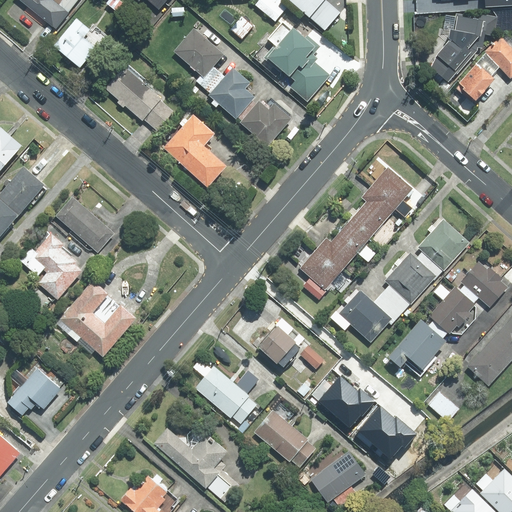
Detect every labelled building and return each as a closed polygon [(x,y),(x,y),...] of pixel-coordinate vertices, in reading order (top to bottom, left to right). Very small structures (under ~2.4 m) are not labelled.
[(84,0),(62,0),(61,2),(59,0),(23,0),(59,30),(84,0)] [(284,0),(259,0),(257,3),(276,20),(290,5),(284,0)] [(295,0),(325,30),(344,11),(332,0),(295,0)] [(173,5),(173,16),(191,17),(191,6),(173,5)] [(429,60),(449,81),(496,37),(492,32),(500,24),(486,9),(479,17),(469,6),(450,23),(459,32),(429,60)] [(321,43),(290,16),(256,55),(280,75),(286,68),(298,79),(292,86),(310,101),(332,76),(309,56),(321,43)] [(94,30),(80,17),(57,44),(83,67),(100,48),(88,37),(94,30)] [(252,29),(241,19),(233,28),(244,38),(252,29)] [(209,94),(226,75),(215,66),(226,54),(196,27),(175,50),(202,74),(195,81),(209,94)] [(511,44),(505,38),(461,86),(477,101),(500,77),(497,74),(501,69),(511,79),(511,44)] [(226,75),(209,94),(237,119),(258,96),(250,88),(255,83),(235,65),(226,75)] [(108,88),(144,121),(146,118),(159,129),(176,111),(168,103),(128,66),(108,88)] [(258,96),(237,119),(268,147),(296,117),(277,100),(271,107),(258,96)] [(196,114),(167,145),(211,187),(230,166),(207,144),(217,134),(196,114)] [(0,171),(25,145),(4,125),(0,129),(0,128),(0,171)] [(0,238),(48,184),(26,164),(13,180),(9,176),(4,182),(7,184),(0,192),(0,238)] [(418,189),(390,165),(301,268),(313,278),(306,287),(323,300),(418,189)] [(117,233),(74,196),(57,215),(100,252),(117,233)] [(474,243),(447,218),(422,245),(449,270),(474,243)] [(59,298),(87,269),(64,248),(70,242),(55,229),(36,250),(31,245),(20,257),(39,275),(47,267),(49,270),(40,280),(59,298)] [(440,273),(412,249),(386,278),(413,303),(440,273)] [(511,287),(478,258),(392,356),(402,364),(406,360),(418,371),(481,299),(493,310),(511,288),(511,287)] [(113,293),(97,278),(58,322),(92,353),(97,348),(106,356),(142,318),(126,303),(109,323),(97,312),(113,293)] [(394,319),(361,291),(343,312),(339,309),(331,318),(346,330),(352,323),(374,342),(394,319)] [(311,339),(286,317),(263,343),(290,366),(300,355),(318,370),(326,361),(307,343),(311,339)] [(511,363),(511,317),(468,364),(491,386),(511,363)] [(216,365),(198,386),(246,428),(264,407),(216,365)] [(63,391),(39,369),(7,406),(40,436),(51,423),(42,414),(63,391)] [(367,388),(348,410),(390,447),(422,410),(405,395),(393,410),(367,388)] [(441,390),(428,403),(449,421),(461,408),(441,390)] [(281,401),(256,432),(299,467),(318,444),(289,421),(296,413),(281,401)] [(170,425),(156,442),(228,502),(243,484),(216,462),(228,448),(204,429),(192,443),(170,425)] [(0,473),(6,479),(29,454),(0,428),(0,473)] [(352,450),(313,480),(329,502),(336,497),(342,506),(360,492),(355,486),(370,474),(352,450)] [(405,458),(397,452),(386,465),(395,471),(405,458)] [(133,486),(121,501),(134,511),(169,511),(159,504),(171,488),(155,475),(141,493),(133,486)]
